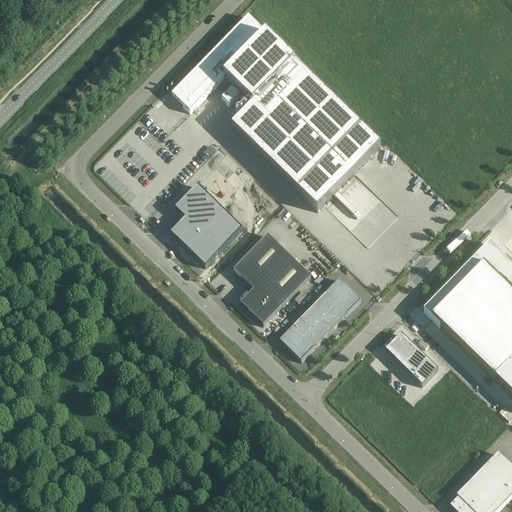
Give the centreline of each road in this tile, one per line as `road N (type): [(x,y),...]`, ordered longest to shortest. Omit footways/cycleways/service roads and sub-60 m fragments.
road 1 (unclassified): [(236,0),(73,172),(304,399)]
road 2 (unclassified): [(304,399),(511,186)]
road 3 (unclassified): [(304,399),(418,511)]
road 4 (unclassified): [(0,113),(110,0)]
